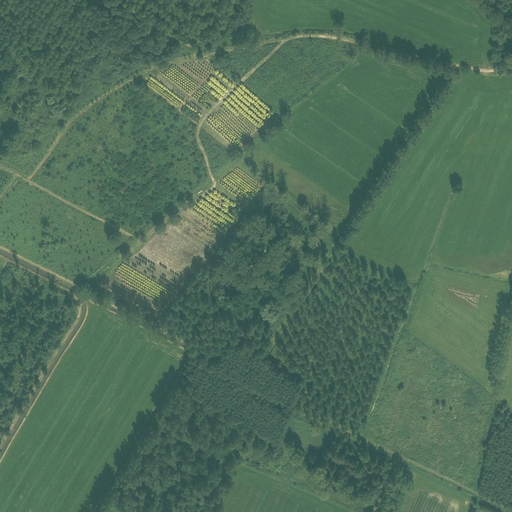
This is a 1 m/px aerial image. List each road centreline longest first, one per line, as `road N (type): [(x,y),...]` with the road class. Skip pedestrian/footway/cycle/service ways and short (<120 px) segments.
road 1 (track): [(511,64),(456,65),(329,37),(286,40),(201,120),(199,145),(214,182)]
road 2 (track): [(299,406),(511,510)]
road 3 (track): [(217,511),(268,365),(301,383),(293,404)]
